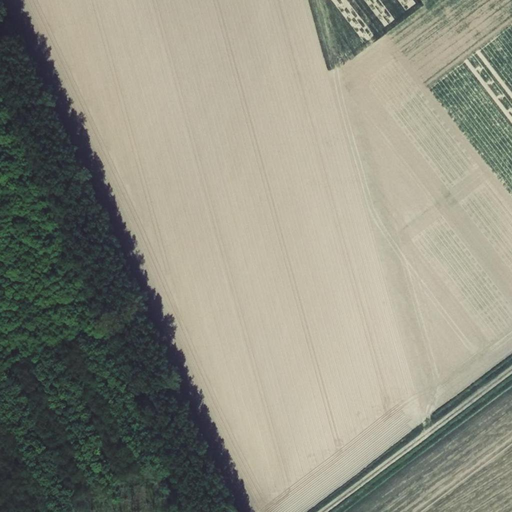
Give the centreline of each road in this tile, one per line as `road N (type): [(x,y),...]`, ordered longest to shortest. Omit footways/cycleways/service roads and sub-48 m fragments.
road 1 (track): [(0,32),(234,511)]
road 2 (track): [(326,511),(511,370)]
